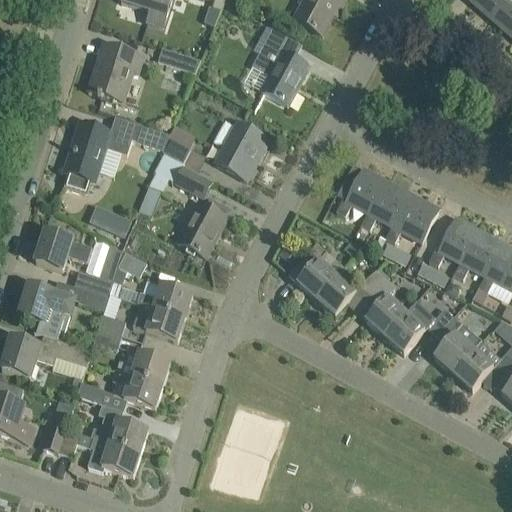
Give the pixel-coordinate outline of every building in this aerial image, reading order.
[(173,0),(122,0),(121,6),(152,16),(149,27),(164,31),(173,0)] [(227,0),(203,0),(215,4),(212,12),(222,14),(227,0)] [(347,0),(306,0),(294,24),(323,40),(337,12),(340,14),(347,0)] [(472,0),(470,3),(471,4),(472,3),(482,12),(481,13),(489,19),(504,0),(472,0)] [(511,0),(504,0),(489,19),(492,22),(493,21),(503,30),(502,31),(509,37),(511,34),(511,0)] [(301,49),(283,39),(273,34),(264,49),(253,71),(269,80),(261,95),(288,110),(309,71),(293,63),(301,49)] [(145,62),(123,55),(104,49),(98,66),(100,67),(90,96),(89,96),(89,97),(99,100),(98,101),(102,103),(102,101),(125,108),(135,78),(139,79),(145,62)] [(201,66),(163,53),(159,67),(196,79),(201,66)] [(132,143),(99,133),(80,127),(64,177),(70,178),(66,191),(87,198),(91,185),(95,186),(106,153),(127,160),(132,143)] [(265,143),(247,133),(239,129),(217,169),(247,185),(258,166),(253,164),(265,143)] [(164,155),(170,142),(170,140),(141,130),(136,146),(164,155)] [(170,142),(164,155),(163,157),(183,167),(191,153),(170,142)] [(183,172),(176,187),(203,202),(212,187),(183,172)] [(368,217),(383,185),(377,182),(376,183),(364,176),(365,175),(364,175),(348,205),(344,203),(337,216),(345,221),(352,209),(368,217)] [(390,189),(389,188),(383,185),(368,217),(362,230),(370,234),(377,222),(392,230),(408,198),(402,195),(401,196),(389,190),(390,189)] [(152,221),(163,196),(149,191),(139,216),(152,221)] [(414,202),(408,198),(392,230),(393,231),(386,243),(395,248),(402,236),(422,246),(439,215),(426,208),(426,209),(414,203),(414,202)] [(206,262),(232,214),(208,201),(203,211),(198,208),(177,247),(206,262)] [(461,267),(476,235),(469,232),(469,233),(457,226),(457,225),(456,225),(440,255),(436,253),(429,266),(439,271),(445,259),(461,267)] [(482,238),(476,235),(461,267),(454,279),(464,284),(470,272),(485,279),(501,248),(494,245),(494,246),(481,239),(482,238)] [(71,245),(65,243),(46,237),(36,267),(62,275),(66,261),(87,268),(91,252),(71,245)] [(327,256),(327,255),(317,246),(290,278),(298,286),(298,287),(316,305),(345,272),(327,256)] [(507,252),(507,251),(501,248),(485,279),(486,280),(479,292),(488,297),(495,285),(511,293),(511,255),(506,253),(507,252)] [(386,249),(382,259),(405,267),(409,258),(386,249)] [(111,251),(100,282),(113,286),(114,287),(119,272),(125,258),(111,251)] [(119,272),(127,276),(140,282),(147,267),(126,256),(125,258),(119,272)] [(119,302),(127,276),(119,272),(114,287),(113,286),(109,299),(110,299),(119,302)] [(375,276),(363,290),(346,274),(346,273),(345,272),(316,305),(335,323),(348,309),(357,316),(385,285),(375,276)] [(109,299),(113,286),(100,282),(80,276),(75,291),(83,293),(83,295),(109,303),(110,299),(109,299)] [(385,342),(406,318),(388,302),(395,294),(385,285),(357,316),(385,342)] [(193,301),(161,290),(147,286),(143,298),(141,297),(137,309),(141,309),(140,310),(185,324),(193,301)] [(54,297),(48,295),(29,289),(19,320),(38,326),(47,329),(44,340),(63,346),(70,320),(75,305),(54,299),(54,297)] [(105,314),(109,303),(83,295),(80,307),(105,314)] [(445,315),(436,324),(418,307),(407,319),(406,318),(385,342),(404,359),(428,333),(437,341),(453,322),(445,315)] [(511,312),(505,309),(499,321),(511,327),(511,312)] [(178,347),(185,324),(140,310),(133,332),(178,347)] [(98,334),(121,341),(126,327),(103,320),(98,334)] [(482,347),(462,330),(453,322),(437,341),(445,349),(434,362),(453,379),(482,347)] [(117,354),(121,341),(98,334),(94,347),(117,354)] [(91,355),(63,346),(44,340),(40,352),(12,343),(2,375),(30,383),(36,364),(84,379),(86,370),(91,355)] [(482,386),(494,372),(482,361),(489,353),(482,347),(453,379),(473,396),(482,386)] [(511,351),(497,368),(506,376),(511,369),(511,351)] [(171,368),(139,358),(130,354),(125,366),(120,365),(116,377),(163,391),(171,368)] [(511,369),(506,376),(491,394),(494,391),(511,407),(511,369)] [(156,415),(163,391),(116,377),(114,386),(121,389),(117,402),(156,415)] [(100,408),(104,396),(105,395),(82,388),(78,401),(100,408)] [(24,411),(0,403),(0,439),(29,449),(34,434),(19,429),(24,411)] [(66,435),(67,435),(75,410),(60,405),(54,424),(53,424),(44,453),(58,457),(66,435)] [(120,427),(123,417),(102,410),(99,420),(104,422),(100,435),(94,433),(91,443),(91,444),(141,460),(149,436),(120,427)] [(91,443),(67,435),(66,435),(58,457),(73,462),(77,449),(94,454),(88,472),(103,477),(104,473),(133,482),(141,460),(91,444),(91,443)]
